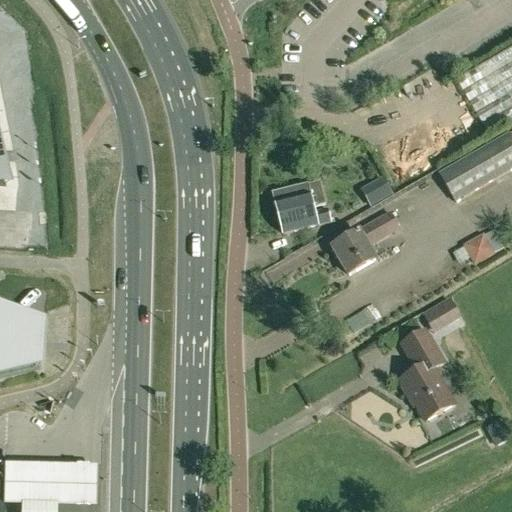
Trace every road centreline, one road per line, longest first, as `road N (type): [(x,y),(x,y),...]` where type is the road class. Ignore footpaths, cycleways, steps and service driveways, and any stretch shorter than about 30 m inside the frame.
road 1 (primary): [(66,0),(123,89),(138,150),(133,511)]
road 2 (unclassified): [(238,511),(232,305),(242,79),(223,9),(239,0)]
road 3 (primary): [(182,511),(186,152),(169,76),(130,0)]
